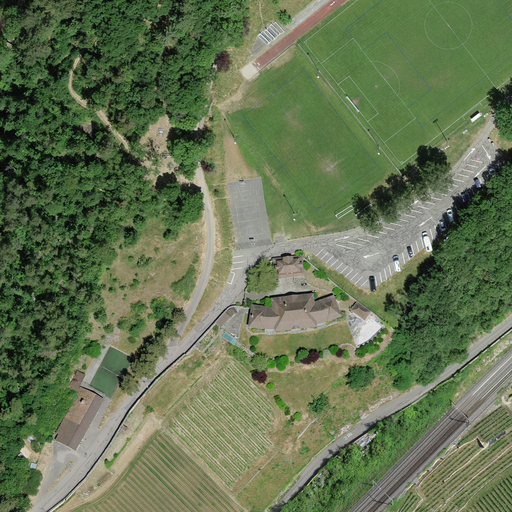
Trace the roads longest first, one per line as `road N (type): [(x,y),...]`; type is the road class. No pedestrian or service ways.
road 1 (residential): [(40,511),(78,479),(123,413),(233,294),(258,251),(395,221),(436,189),(511,105)]
road 2 (track): [(171,363),(212,263),(201,157),(206,94),(239,0)]
road 3 (tertiary): [(511,321),(339,444),(276,511)]
